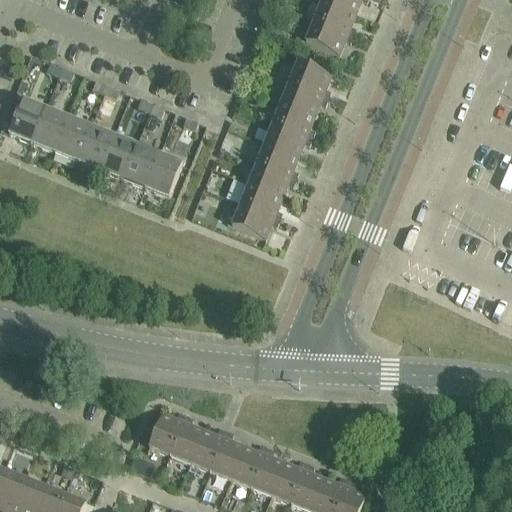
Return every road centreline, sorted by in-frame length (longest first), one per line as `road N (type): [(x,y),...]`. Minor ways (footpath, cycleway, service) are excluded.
road 1 (unclassified): [(311,373),(461,0)]
road 2 (unclassified): [(430,0),(278,371)]
road 3 (unclassified): [(0,321),(81,345),(278,371)]
road 4 (unclassified): [(511,384),(311,373)]
road 5 (residential): [(0,16),(4,5),(138,59)]
